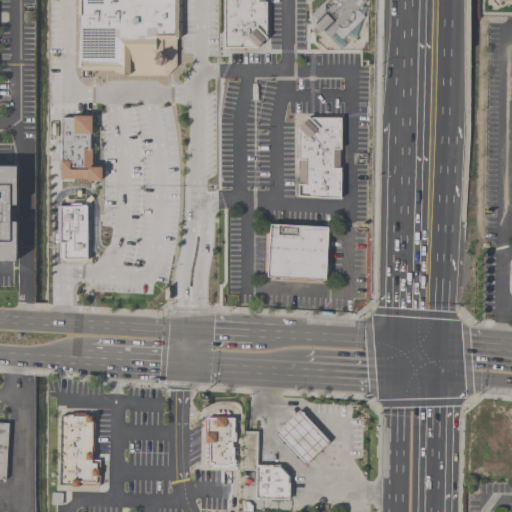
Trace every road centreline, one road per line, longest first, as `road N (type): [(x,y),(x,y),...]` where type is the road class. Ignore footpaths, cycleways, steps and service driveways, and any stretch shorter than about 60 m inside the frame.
road 1 (trunk): [(403,125),(400,341)]
road 2 (secondary): [(188,332),(0,318)]
road 3 (trunk): [(438,315),(441,127)]
road 4 (trunk): [(399,373),(396,511)]
road 5 (trunk): [(432,511),(435,375)]
road 6 (trunk): [(441,127),(443,0)]
road 7 (trunk): [(407,0),(403,125)]
